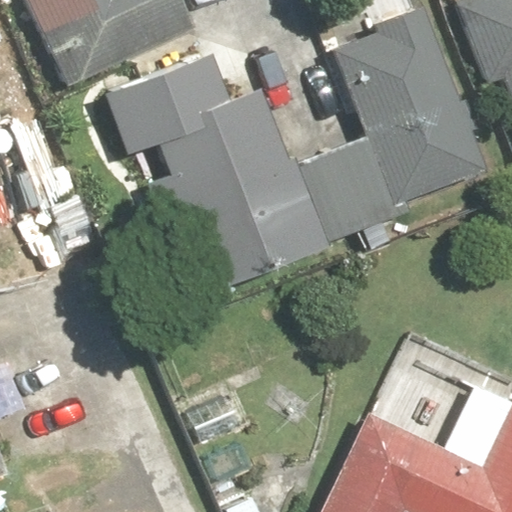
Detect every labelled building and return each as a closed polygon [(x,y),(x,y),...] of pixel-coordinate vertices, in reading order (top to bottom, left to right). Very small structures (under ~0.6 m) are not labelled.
[(189,0),(16,0),(48,84),(200,27),(189,0)] [(186,210),(214,284),(496,178),(428,0),(420,0),(333,33),(368,125),(292,154),(264,80),(232,92),(212,40),(96,84),(149,224),(186,210)] [(511,157),(511,0),(450,0),(511,158),(511,157)] [(363,393),(306,511),(412,511),(415,508),(424,511),(511,511),(511,381),(471,362),(439,429),(363,393)] [(0,417),(0,463),(16,458),(0,417)]
